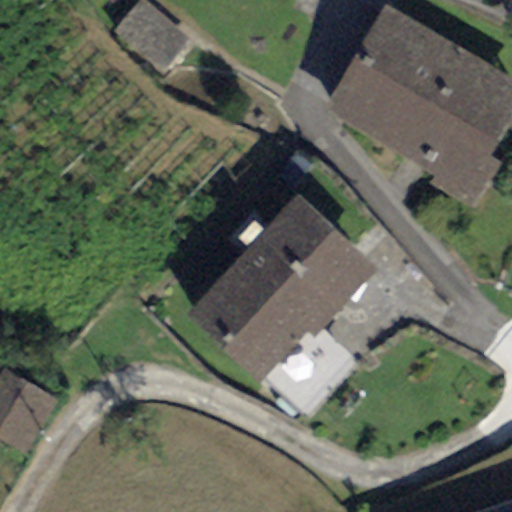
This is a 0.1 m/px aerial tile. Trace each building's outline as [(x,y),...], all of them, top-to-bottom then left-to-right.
[(188,37),(141,0),(137,0),(113,30),(162,69),(188,37)] [(511,107),(511,71),(385,2),(326,108),(437,170),(431,180),(473,203),(500,155),(489,149),(511,107)] [(299,190),(195,307),(310,408),(355,357),(319,325),(378,260),(299,190)] [(0,443),(24,456),(57,391),(5,364),(0,372),(0,443)] [(511,511),(511,499),(474,511),(511,511)]
